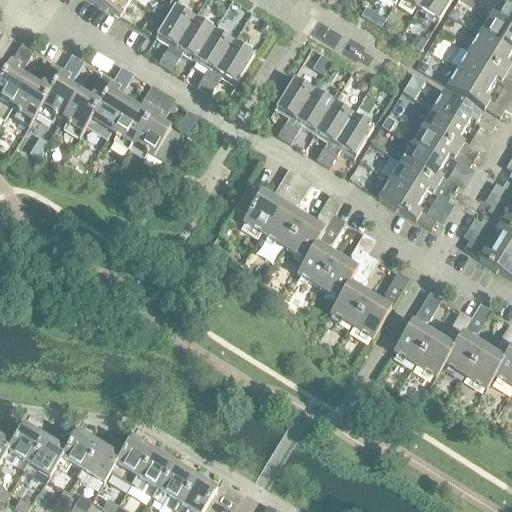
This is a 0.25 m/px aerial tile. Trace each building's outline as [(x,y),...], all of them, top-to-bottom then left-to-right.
[(87,0),(119,19),(130,1),(127,0),(87,0)] [(398,0),(417,12),(424,0),(397,0),(398,0)] [(424,0),(417,12),(437,24),(452,0),(424,0)] [(511,7),(500,1),(489,19),(511,33),(511,7)] [(154,8),(150,14),(160,20),(164,14),(154,8)] [(157,67),(164,71),(194,21),(174,9),(154,41),(168,49),(157,67)] [(511,33),(489,19),(478,36),(510,56),(511,52),(511,33)] [(214,33),(194,21),(164,71),(171,75),(181,57),(194,65),(214,33)] [(207,73),(196,90),(203,94),(233,45),(214,33),(194,65),(207,73)] [(478,36),(468,54),(511,80),(511,69),(510,69),(509,68),(504,65),(510,56),(478,36)] [(254,58),(233,45),(203,94),(209,98),(220,81),(234,90),(254,58)] [(0,123),(2,125),(11,111),(27,84),(14,76),(17,71),(21,74),(33,54),(21,46),(0,80),(0,123)] [(511,80),(468,54),(457,71),(489,91),(494,81),(499,84),(500,85),(511,91),(511,80)] [(55,119),(61,123),(77,96),(64,88),(67,83),(71,86),(83,66),(71,58),(63,72),(37,117),(51,125),(55,119)] [(28,130),(37,117),(63,72),(51,65),(39,85),(44,88),(41,92),(27,84),(11,111),(17,114),(13,121),(28,130)] [(105,131),(111,135),(127,107),(114,99),(117,95),(121,98),(133,77),(121,70),(113,83),(87,128),(101,137),(105,131)] [(457,71),(446,90),(483,113),(484,112),(499,121),(504,113),(489,104),(489,103),(488,103),(483,100),(489,91),(457,71)] [(78,142),(87,128),(113,83),(101,77),(89,97),(93,99),(91,104),(77,96),(61,123),(66,126),(63,132),(78,142)] [(313,94),(293,82),(273,114),(287,122),(277,140),(283,143),(313,94)] [(113,144),(128,153),(163,96),(151,88),(139,108),(143,111),(141,116),(127,107),(111,135),(116,138),(113,144)] [(333,106),(313,94),(283,143),(290,147),(300,130),(313,138),(333,106)] [(443,95),(431,113),(463,133),(469,123),(474,126),(474,127),(475,127),(490,136),(495,128),(480,119),(480,118),(443,95)] [(153,160),(166,167),(182,141),(169,134),(170,133),(156,125),(158,120),(163,123),(175,103),(163,96),(128,153),(143,163),(147,156),(153,160)] [(333,106),(313,138),(326,146),(316,163),(322,167),(352,118),(333,106)] [(421,131),(473,163),(478,155),(463,146),(463,145),(462,145),(457,142),(463,133),(431,113),(421,131)] [(373,130),(352,118),(322,167),(329,171),(339,154),(353,162),(373,130)] [(410,148),(442,167),(447,158),(452,161),(453,162),(469,171),(473,163),(421,131),(410,148)] [(442,167),(410,148),(399,165),(452,198),(457,190),(442,180),(441,179),(441,180),(436,177),(442,167)] [(56,162),(52,169),(59,173),(63,166),(56,162)] [(399,165),(389,183),(420,202),(426,193),(431,196),(432,197),(432,196),(447,206),(452,198),(399,165)] [(270,202),(248,188),(234,211),(246,218),(242,225),(264,238),(300,179),(288,172),(270,202)] [(103,177),(99,184),(107,189),(112,182),(103,177)] [(298,208),(311,186),(300,179),(264,238),(284,251),(302,221),(289,213),(292,208),(294,209),(298,208)] [(415,212),(420,202),(389,183),(377,201),(415,224),(416,223),(431,233),(436,225),(421,215),(420,214),(420,215),(415,212)] [(511,186),(506,183),(501,191),(511,197),(511,186)] [(334,218),(342,205),(330,197),(316,219),(317,223),(319,224),(316,230),(302,221),(284,251),(305,263),(305,264),(334,218)] [(490,210),(485,218),(511,234),(511,220),(511,223),(506,220),(506,219),(505,219),(490,210)] [(305,264),(305,263),(296,277),(318,290),(336,261),(322,252),(325,247),(327,248),(331,247),(344,225),(334,218),(305,264)] [(511,258),(511,234),(485,218),(480,225),(495,235),(496,236),(496,235),(501,239),(495,248),(511,258)] [(336,261),(318,290),(338,302),(367,258),(375,244),(363,237),(350,258),(350,262),(353,264),(349,269),(336,261)] [(511,258),(495,248),(490,257),(484,254),(485,254),(484,253),(484,254),(468,244),(463,252),(479,262),(478,263),(511,283),(511,258)] [(367,258),(338,302),(330,316),(351,329),(369,300),(355,291),(359,286),(361,287),(365,286),(378,264),(367,258)] [(351,329),(372,342),(408,283),(396,276),(383,298),(384,301),(386,303),(383,308),(369,300),(351,329)] [(441,303),(429,296),(393,355),(414,368),(432,338),(418,330),(422,325),(424,326),(428,325),(441,303)] [(479,307),(471,321),(444,367),(464,380),(482,350),(468,342),(472,336),(474,338),(478,337),(491,315),(479,307)] [(435,381),(444,367),(471,321),(460,314),(446,336),(447,340),(449,341),(446,347),(432,338),(414,368),(435,381)] [(485,393),(494,379),(493,379),(511,347),(511,327),(510,326),(496,348),(497,351),(500,353),(496,359),(482,350),(464,380),(485,393)] [(511,390),(511,347),(493,379),(494,379),(511,390)] [(24,426),(23,426),(11,445),(2,463),(11,469),(16,461),(27,467),(44,439),(42,438),(43,435),(32,429),(31,431),(24,427),(24,426)] [(78,433),(77,432),(65,452),(56,470),(65,475),(70,467),(81,474),(98,445),(96,444),(97,442),(86,435),(85,437),(78,433)] [(0,465),(2,463),(11,445),(9,444),(10,442),(0,435),(0,465)] [(44,439),(27,467),(22,475),(32,482),(37,473),(49,481),(56,470),(65,452),(63,451),(64,448),(53,442),(52,444),(45,440),(45,439),(44,439)] [(131,439),(126,448),(119,458),(110,476),(119,482),(130,488),(135,480),(152,452),(150,451),(151,448),(140,442),(139,444),(132,440),(132,439),(131,439)] [(98,445),(81,474),(76,482),(86,488),(91,480),(103,487),(110,476),(119,458),(117,457),(118,455),(107,448),(106,450),(99,446),(100,446),(98,445)] [(135,480),(130,488),(141,495),(146,487),(156,493),(173,465),(171,463),(172,461),(161,454),(160,457),(153,453),(154,452),(152,452),(135,480)] [(173,465),(156,493),(151,501),(161,508),(166,500),(177,506),(195,478),(192,477),(193,474),(182,467),(181,470),(174,466),(175,465),(173,465)] [(204,511),(217,491),(216,491),(215,491),(213,490),(215,487),(204,481),(202,483),(195,479),(196,478),(195,478),(177,506),(173,511),(204,511)] [(0,490),(0,502),(4,505),(9,496),(0,490)] [(47,505),(58,511),(63,503),(53,496),(47,505)] [(15,511),(28,511),(30,509),(19,502),(14,511),(15,511)] [(102,511),(116,511),(118,509),(107,502),(102,511)]
